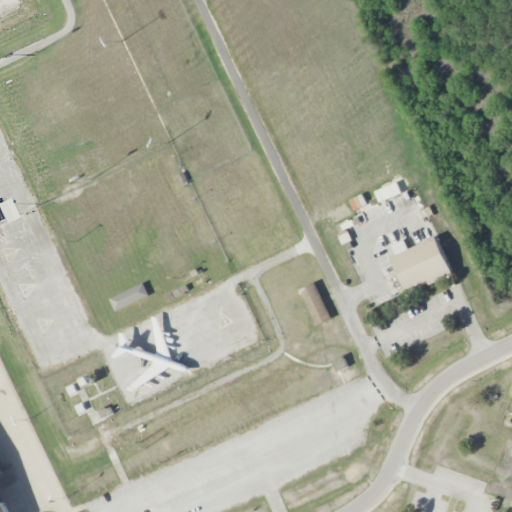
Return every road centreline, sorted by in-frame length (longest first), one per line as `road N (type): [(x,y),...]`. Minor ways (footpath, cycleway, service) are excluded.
road 1 (residential): [(199,0),(371,362),(393,393),(418,407)]
road 2 (residential): [(352,511),(386,478),(418,407)]
